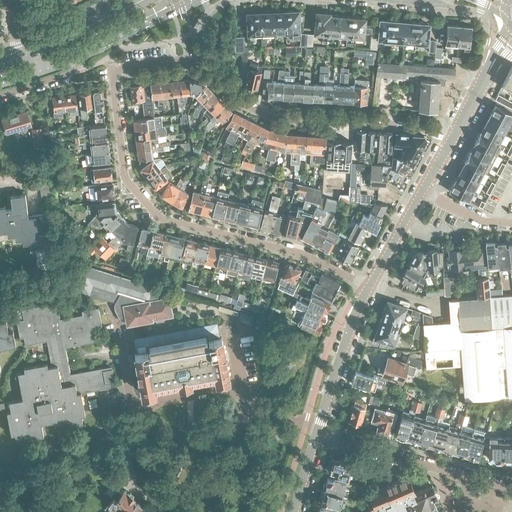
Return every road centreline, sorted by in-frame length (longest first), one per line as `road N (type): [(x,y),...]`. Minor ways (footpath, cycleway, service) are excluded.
road 1 (residential): [(367,286),(294,251),(159,219),(123,177),(113,70),(195,60),(265,112),(455,130)]
road 2 (residential): [(320,426),(511,487)]
road 3 (tertiary): [(320,426),(367,286)]
road 4 (secondary): [(142,0),(18,58)]
